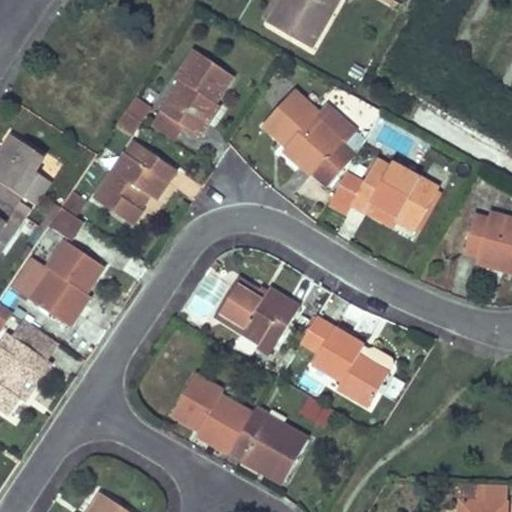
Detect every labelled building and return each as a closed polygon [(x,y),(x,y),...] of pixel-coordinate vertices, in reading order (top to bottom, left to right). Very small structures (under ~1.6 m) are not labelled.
[(284,0),(277,0),(265,19),(272,23),(284,0)] [(284,0),(272,23),(314,48),(341,0),(284,0)] [(233,75),(195,50),(176,78),(180,81),(160,110),(162,111),(184,125),(198,135),(220,104),(216,101),(233,75)] [(319,110),(296,88),(264,121),(288,146),(284,151),(309,175),(312,173),(324,186),(357,152),(347,141),(356,131),(328,102),(319,110)] [(150,108),(134,97),(125,110),(141,121),(150,108)] [(141,121),(125,110),(117,123),(133,134),(141,121)] [(174,139),(184,125),(162,111),(151,124),(174,139)] [(0,200),(15,210),(26,217),(31,209),(20,202),(40,172),(36,170),(44,158),(14,138),(4,154),(0,159),(0,200)] [(142,147),(133,140),(124,153),(133,160),(142,147)] [(175,169),(142,147),(133,160),(124,153),(95,197),(135,222),(141,211),(136,207),(144,193),(151,197),(154,200),(175,169)] [(438,188),(392,162),(389,167),(377,160),(363,184),(346,174),(326,208),(343,217),(351,205),(366,212),(372,200),(398,215),(395,220),(414,230),(438,188)] [(151,197),(144,193),(136,207),(141,211),(151,197)] [(0,231),(15,210),(0,200),(0,231)] [(85,221),(62,205),(49,224),(72,239),(85,221)] [(489,218),(476,215),(466,251),(478,255),(477,262),(511,271),(511,219),(490,213),(489,218)] [(103,267),(66,242),(49,267),(35,258),(14,288),(69,325),(89,295),(86,293),(103,267)] [(264,293),(239,277),(216,316),(262,344),(266,337),(277,343),(300,306),(270,286),(264,293)] [(0,325),(8,314),(0,307),(0,325)] [(319,352),(335,326),(318,315),(304,336),(301,341),(319,352)] [(12,335),(48,360),(60,343),(24,319),(12,335)] [(371,349),(335,326),(319,352),(313,360),(343,378),(338,385),(368,404),(388,372),(393,365),(391,356),(376,347),(371,349)] [(292,329),(288,336),(300,344),(301,341),(304,336),(292,329)] [(0,408),(8,415),(21,395),(27,399),(52,363),(48,360),(12,335),(10,333),(0,347),(0,408)] [(223,390),(196,374),(172,413),(201,429),(198,434),(229,452),(232,448),(252,412),(222,394),(223,390)] [(304,394),(296,415),(328,429),(337,407),(304,394)] [(264,420),(267,415),(256,408),(253,413),(264,420)] [(281,484),(307,439),(267,415),(264,420),(253,413),(252,412),(232,448),(244,455),(241,460),(281,484)] [(241,460),(244,455),(232,448),(229,452),(241,460)] [(477,502),(461,500),(460,511),(506,511),(507,504),(504,504),(505,489),(478,487),(477,502)] [(126,511),(104,495),(91,511),(126,511)]
